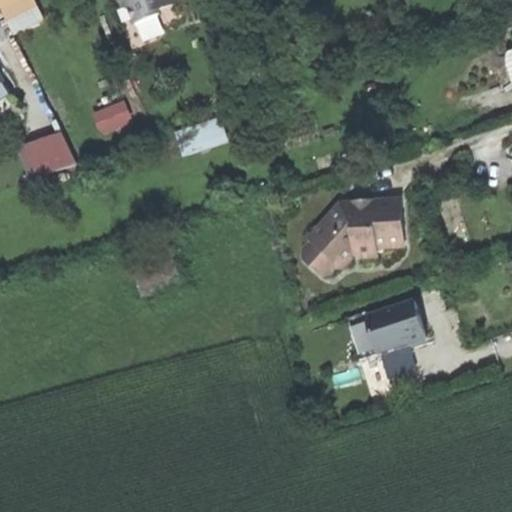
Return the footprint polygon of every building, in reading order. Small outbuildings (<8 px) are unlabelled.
[(0,0),(0,1),(16,35),(46,20),(36,0),(0,0)] [(162,12),(179,6),(176,0),(123,0),(126,8),(132,6),(139,25),(163,16),(162,12)] [(0,97),(10,91),(0,74),(0,97)] [(103,129),(131,117),(125,103),(97,115),(103,129)] [(224,115),(178,132),(188,157),(233,140),(224,115)] [(33,180),(79,164),(65,135),(22,150),(33,180)] [(310,262),(323,274),(331,274),(338,269),(344,268),(358,254),(362,259),(377,256),(377,248),(405,247),(403,201),(375,203),(342,205),(312,239),(322,249),(313,259),(310,262)] [(303,249),(313,259),(322,249),(312,239),(303,249)] [(144,313),(179,302),(175,289),(176,288),(169,264),(130,276),(138,300),(139,299),(144,313)] [(416,302),(368,318),(370,323),(379,350),(380,354),(410,344),(418,342),(428,338),(416,302)] [(360,356),(379,350),(370,323),(351,329),(360,356)] [(418,368),(410,344),(380,354),(388,378),(418,368)]
